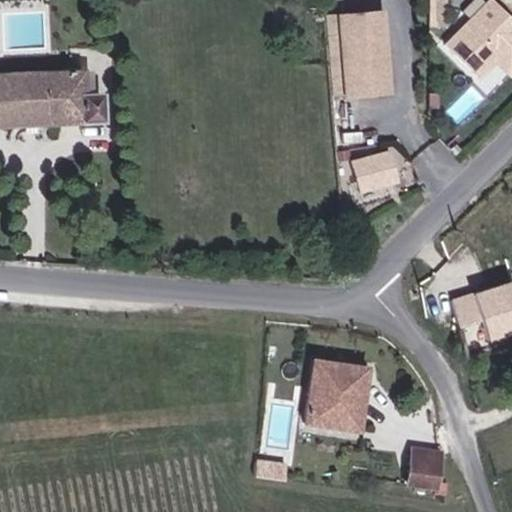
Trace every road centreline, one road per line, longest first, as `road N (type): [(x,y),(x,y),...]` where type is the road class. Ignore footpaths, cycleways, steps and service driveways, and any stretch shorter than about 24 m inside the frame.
road 1 (tertiary): [(0,275),(312,303),(344,301),(368,283)]
road 2 (unclassified): [(497,511),(448,379),(368,283)]
road 3 (tertiary): [(368,283),(511,148)]
